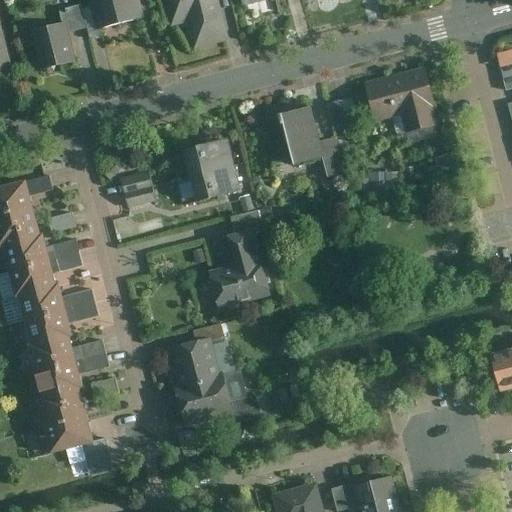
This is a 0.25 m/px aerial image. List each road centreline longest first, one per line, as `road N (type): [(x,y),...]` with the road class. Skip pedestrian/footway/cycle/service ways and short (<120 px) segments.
road 1 (residential): [(469,21),(77,124)]
road 2 (residential): [(127,511),(440,432)]
road 3 (residential): [(77,124),(145,435)]
road 4 (residential): [(469,21),(511,175)]
